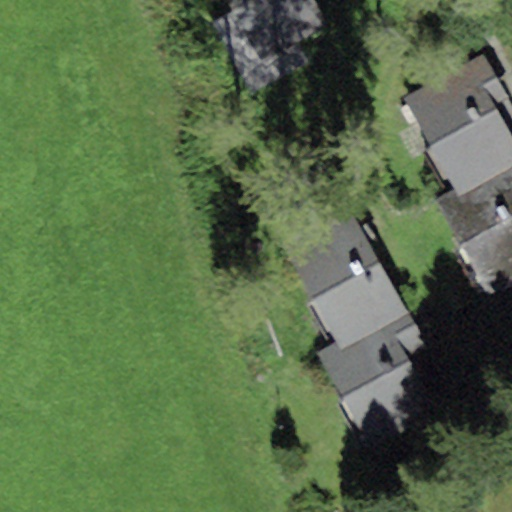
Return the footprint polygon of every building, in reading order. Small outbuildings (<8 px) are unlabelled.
[(231,0),(234,10),(227,12),(239,96),(311,68),(300,45),(330,32),(313,0),(231,0)] [(511,105),(484,54),(404,98),(455,191),(459,197),(511,168),(511,137),(507,129),(511,126),(511,105)] [(511,168),(459,197),(455,191),(438,200),(492,297),(511,286),(511,168)] [(405,312),(353,217),(286,253),(335,344),(339,351),(405,312)] [(450,390),(405,312),(339,351),(335,344),(316,355),(365,439),(450,390)]
